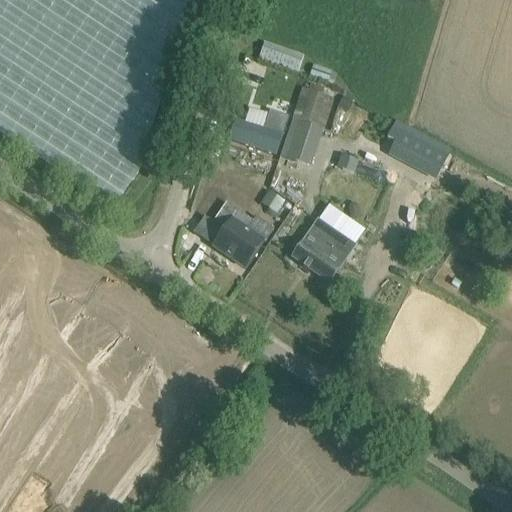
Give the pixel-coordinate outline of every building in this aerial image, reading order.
[(298,70),(303,54),(261,43),(257,60),(298,70)] [(292,120),(322,130),(332,100),(302,90),(292,120)] [(354,104),(343,98),(337,109),(349,115),(354,104)] [(218,137),(277,155),(290,115),(267,108),(262,123),(226,111),(218,137)] [(317,144),(321,132),(298,124),(285,159),(305,165),(312,142),(317,144)] [(435,145),(408,130),(404,128),(395,124),(387,139),(397,144),(394,149),(439,174),(450,154),(449,153),(439,147),(437,146),(435,145)] [(337,170),(354,175),(358,162),(341,156),(337,170)] [(213,248),(236,264),(255,236),(247,231),(253,223),(226,205),(213,224),(224,232),(213,248)] [(353,250),(355,248),(318,223),(292,260),(291,259),(291,260),(329,287),(330,286),(329,285),(345,261),(353,250)] [(245,270),(264,242),(255,236),(236,264),(245,270)] [(344,267),(359,271),(364,253),(353,250),(345,261),(344,267)] [(328,318),(305,312),(298,333),(321,345),(328,318)]
